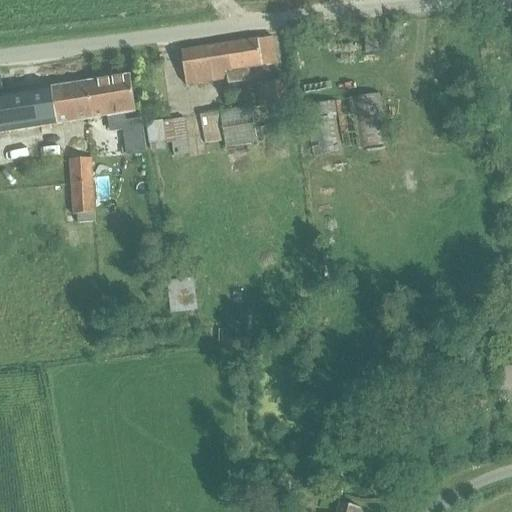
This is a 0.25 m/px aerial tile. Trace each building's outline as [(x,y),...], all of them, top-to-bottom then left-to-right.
[(395,31),(363,34),(365,57),(379,56),(378,52),(396,51),(395,31)] [(247,69),(277,64),(273,38),(182,53),(187,85),(227,79),(228,84),(249,81),(247,69)] [(347,46),(309,52),(322,136),(360,130),(347,46)] [(0,78),(0,133),(107,117),(110,133),(123,131),(127,156),(146,153),(141,119),(126,121),(124,114),(136,112),(130,76),(3,96),(0,78)] [(287,79),(257,83),(259,107),(276,105),(279,124),(293,122),(287,79)] [(230,102),(245,100),(243,87),(227,90),(230,102)] [(257,143),(250,107),(220,112),(219,109),(199,113),(205,144),(225,141),(226,148),(257,143)] [(163,121),(146,123),(148,146),(149,146),(150,152),(151,152),(160,151),(165,150),(164,144),(172,143),(174,156),(189,155),(187,141),(184,119),(163,121)] [(74,215),(94,214),(91,159),(71,160),(74,215)] [(302,456),(301,444),(290,445),(292,458),(302,456)] [(316,481),(311,487),(319,493),(324,487),(316,481)]
